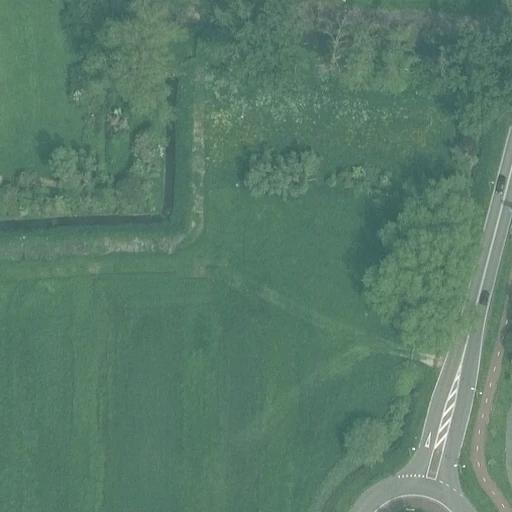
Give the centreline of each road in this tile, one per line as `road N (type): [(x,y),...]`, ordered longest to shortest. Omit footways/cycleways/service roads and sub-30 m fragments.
road 1 (secondary): [(477,303),(424,459),(404,489),(385,500)]
road 2 (secondary): [(454,511),(445,478),(477,303)]
road 3 (secondary): [(477,303),(511,170)]
